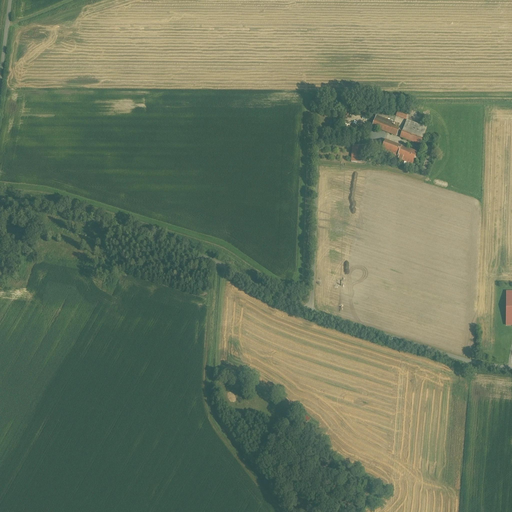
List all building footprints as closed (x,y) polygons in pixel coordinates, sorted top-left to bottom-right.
[(398,111),(396,116),(406,120),(408,115),(398,111)] [(392,123),(376,117),(372,127),(396,136),(399,129),(391,126),(392,123)] [(406,121),(400,138),(420,145),(425,132),(426,128),(406,121)] [(404,160),(408,149),(385,141),(381,151),(404,160)] [(404,160),(403,161),(412,165),(417,153),(408,149),(404,160)] [(302,410),(296,414),(302,424),(309,420),(302,410)]
